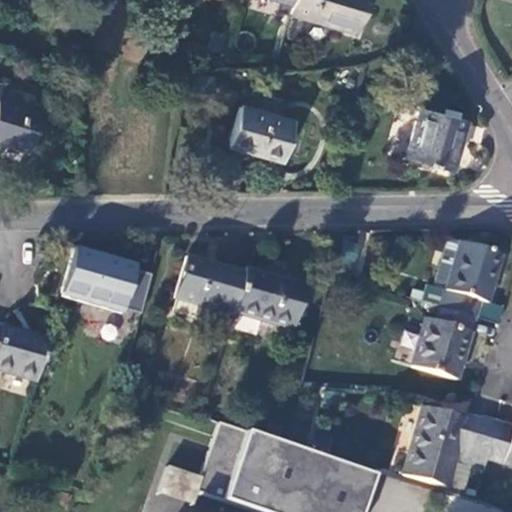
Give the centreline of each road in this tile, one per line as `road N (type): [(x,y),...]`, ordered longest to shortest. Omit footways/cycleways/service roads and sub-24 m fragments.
road 1 (residential): [(511,214),(0,230)]
road 2 (residential): [(497,121),(446,27),(443,0)]
